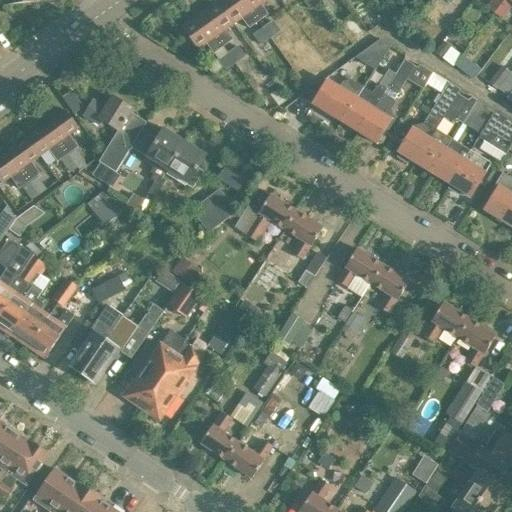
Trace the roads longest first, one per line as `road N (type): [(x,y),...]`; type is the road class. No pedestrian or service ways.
road 1 (residential): [(511,287),(117,39),(96,16)]
road 2 (residential): [(206,511),(0,369)]
